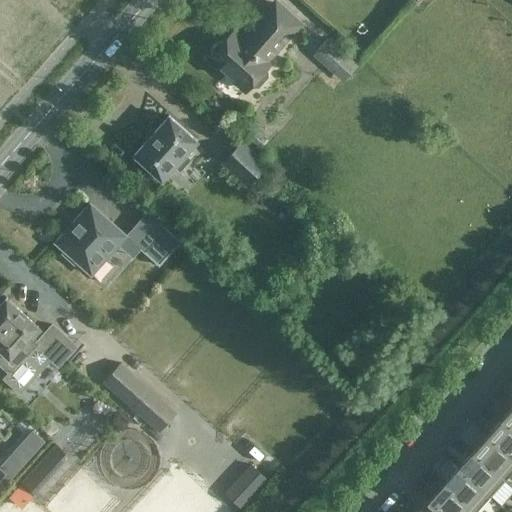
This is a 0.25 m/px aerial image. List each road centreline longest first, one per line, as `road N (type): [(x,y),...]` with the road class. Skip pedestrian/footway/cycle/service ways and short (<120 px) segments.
road 1 (tertiary): [(0,166),(148,0)]
road 2 (residential): [(365,511),(511,347)]
